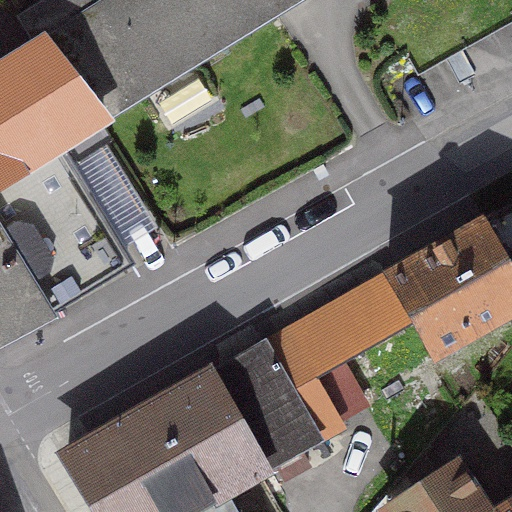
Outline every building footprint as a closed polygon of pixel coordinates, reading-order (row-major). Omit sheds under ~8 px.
[(45,45),(102,118),(295,0),(118,0),(104,9),(98,0),(29,0),(19,7),(24,21),(41,47),(45,45)] [(413,69),(511,13),(511,0),(419,0),(385,19),(413,69)] [(0,70),(0,342),(49,317),(29,283),(0,238),(0,183),(53,151),(61,147),(59,144),(88,126),(102,118),(45,45),(41,47),(0,70)] [(142,214),(88,126),(59,144),(61,147),(53,151),(0,183),(0,238),(29,283),(142,214)] [(386,275),(414,324),(434,359),(511,315),(511,271),(507,263),(511,260),(511,203),(481,221),(386,275)] [(386,275),(264,344),(317,441),(339,429),(329,412),(426,355),(410,327),(414,324),(386,275)] [(207,377),(260,473),(317,441),(264,344),(207,377)] [(67,456),(100,511),(241,511),(229,490),(260,473),(207,377),(67,456)] [(511,511),(511,503),(499,511),(489,511),(456,462),(385,508),(387,511),(511,511)]
